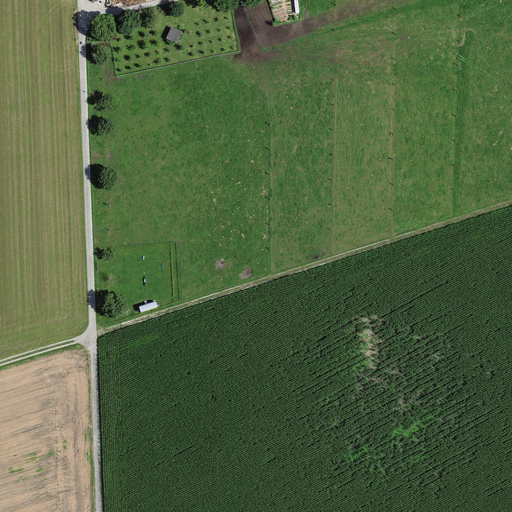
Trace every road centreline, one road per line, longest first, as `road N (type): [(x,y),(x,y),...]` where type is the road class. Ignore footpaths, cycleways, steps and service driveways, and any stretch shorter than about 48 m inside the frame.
road 1 (track): [(511,202),(0,364)]
road 2 (track): [(99,511),(79,0)]
